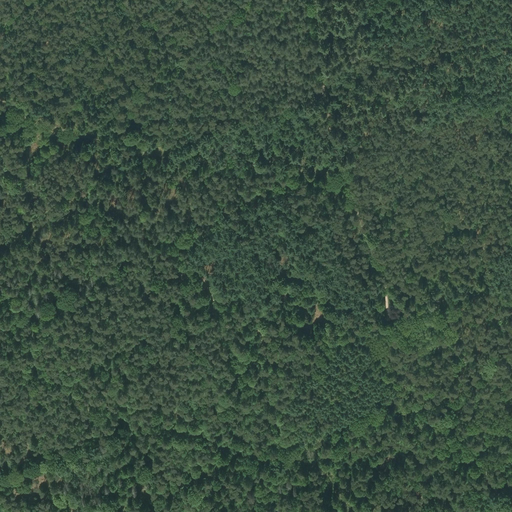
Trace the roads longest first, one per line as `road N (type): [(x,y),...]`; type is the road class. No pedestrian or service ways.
road 1 (track): [(344,174),(383,282),(395,375),(468,443),(508,511)]
road 2 (track): [(344,174),(105,142),(24,118),(0,99)]
road 3 (track): [(379,0),(320,30),(329,127),(344,174)]
